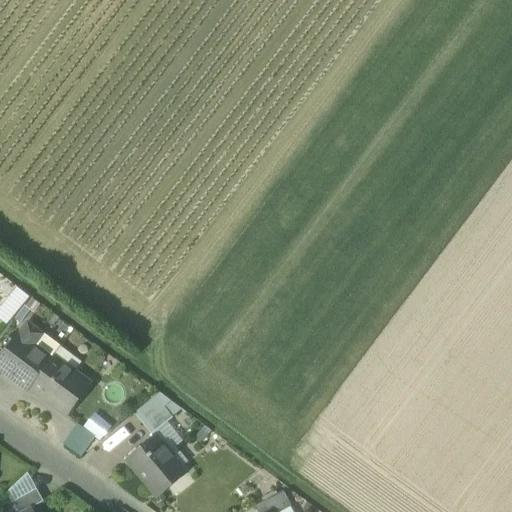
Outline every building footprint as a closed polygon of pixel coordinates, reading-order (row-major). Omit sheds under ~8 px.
[(0,302),(0,318),(5,323),(26,298),(13,287),(0,302)] [(28,323),(18,336),(34,348),(44,335),(28,323)] [(51,361),(34,348),(18,336),(0,359),(0,369),(20,384),(21,383),(29,389),(32,386),(51,361)] [(53,358),(51,361),(32,386),(49,399),(48,401),(64,414),(87,383),(53,358)] [(144,424),(152,434),(172,417),(165,408),(171,402),(160,393),(135,414),(144,424)] [(65,444),(81,457),(96,438),(80,425),(65,444)] [(128,460),(159,497),(178,482),(172,475),(182,466),(157,436),(128,460)] [(14,502),(19,511),(23,511),(31,508),(42,502),(35,490),(14,502)] [(257,507),(260,511),(284,511),(292,508),(284,492),(257,507)]
